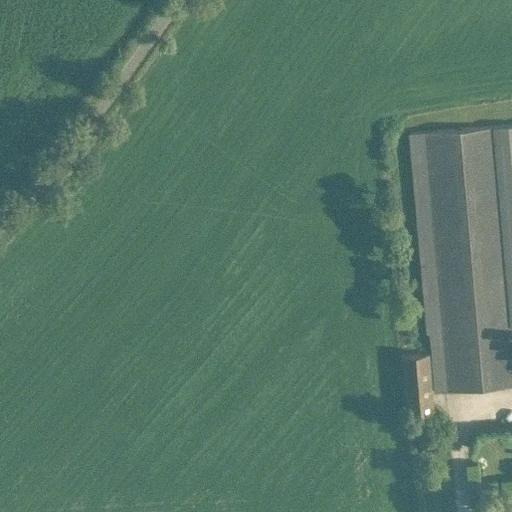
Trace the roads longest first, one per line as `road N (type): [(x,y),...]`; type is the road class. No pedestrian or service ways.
road 1 (unclassified): [(0,229),(183,0)]
road 2 (unknown): [(459,511),(462,415),(511,405)]
